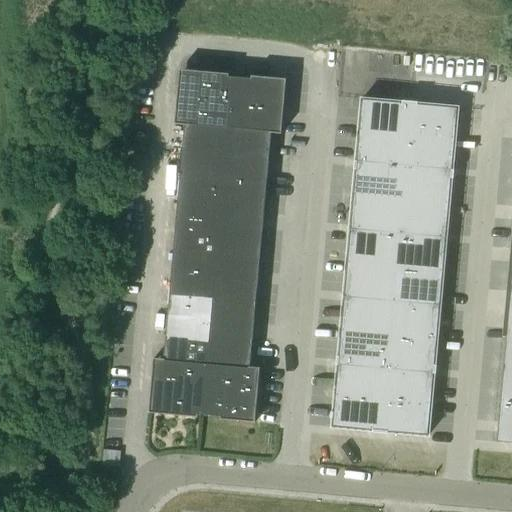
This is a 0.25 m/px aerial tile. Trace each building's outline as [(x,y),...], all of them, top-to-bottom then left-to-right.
[(174,125),(184,126),(227,129),(232,78),(228,77),(228,75),(179,70),(174,125)] [(227,129),(271,133),(281,134),(286,80),(251,77),(251,79),(232,78),(227,129)] [(408,133),(410,102),(362,98),(360,126),(360,129),(408,133)] [(455,138),(458,107),(410,102),(408,133),(455,138)] [(226,150),(227,129),(184,126),(182,146),(226,150)] [(269,153),(271,133),(227,129),(226,150),(269,153)] [(405,164),(408,133),(360,129),(357,160),(405,164)] [(452,169),(455,138),(408,133),(405,164),(452,169)] [(178,189),(222,193),(226,150),(182,146),(178,189)] [(265,197),(269,153),(226,150),(222,193),(265,197)] [(142,180),(158,179),(157,157),(141,157),(142,180)] [(401,198),(405,164),(357,160),(354,193),(401,198)] [(449,202),(452,169),(405,164),(401,198),(449,202)] [(218,236),(222,193),(178,189),(174,232),(218,236)] [(261,240),(265,197),(222,193),(218,236),(261,240)] [(398,232),(401,198),(354,193),(350,227),(398,232)] [(446,236),(449,202),(401,198),(398,232),(446,236)] [(395,266),(398,232),(350,227),(347,261),(395,266)] [(216,257),(218,236),(174,232),(172,253),(216,257)] [(443,270),(446,236),(398,232),(395,266),(443,270)] [(259,261),(261,240),(218,236),(216,257),(259,261)] [(212,300),(216,257),(172,253),(169,296),(212,300)] [(255,304),(259,261),(216,257),(212,300),(255,304)] [(392,299),(395,266),(347,261),(344,295),(392,299)] [(440,304),(443,270),(395,266),(392,299),(440,304)] [(389,333),(392,299),(344,295),(341,329),(389,333)] [(208,343),(212,300),(169,296),(165,339),(208,343)] [(436,338),(440,304),(392,299),(389,333),(436,338)] [(252,347),(255,304),(212,300),(208,343),(252,347)] [(386,367),(389,333),(341,329),(338,363),(386,367)] [(511,332),(506,332),(496,441),(511,442),(511,332)] [(433,372),(436,338),(389,333),(386,367),(433,372)] [(206,364),(208,343),(165,339),(163,360),(206,364)] [(250,368),(252,347),(208,343),(206,364),(250,368)] [(163,360),(153,359),(148,413),(197,418),(198,415),(202,416),(206,364),(163,360)] [(383,398),(386,367),(338,363),(335,394),(383,398)] [(260,368),(250,368),(206,364),(202,416),(220,417),(220,420),(255,423),(260,368)] [(430,403),(433,372),(386,367),(383,398),(430,403)] [(380,429),(383,398),(335,394),(332,424),(380,429)] [(427,434),(430,403),(383,398),(380,429),(427,434)]
